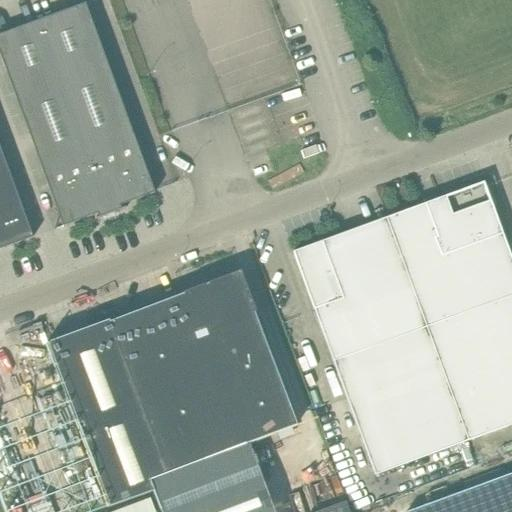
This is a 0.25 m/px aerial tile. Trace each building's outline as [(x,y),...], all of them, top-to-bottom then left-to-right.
[(94,219),(95,220),(126,209),(125,208),(121,209),(120,206),(154,193),(85,4),(0,35),(0,56),(63,227),(97,214),(98,218),(94,219)] [(0,148),(0,250),(33,238),(0,148)] [(386,219),(468,442),(511,425),(511,261),(492,207),(495,206),(488,186),(427,208),(424,200),(423,200),(424,204),(386,219)] [(314,310),(375,476),(468,442),(386,219),(322,242),(321,239),(320,240),(321,243),(293,253),(300,272),(313,311),(314,310)] [(88,328),(46,343),(108,506),(150,491),(152,490),(160,511),(266,511),(242,446),(296,425),(254,313),(256,312),(247,290),(240,272),(183,293),(183,295),(109,323),(107,320),(88,328)] [(511,511),(511,473),(409,511),(511,511)] [(154,511),(150,499),(113,511),(154,511)]
